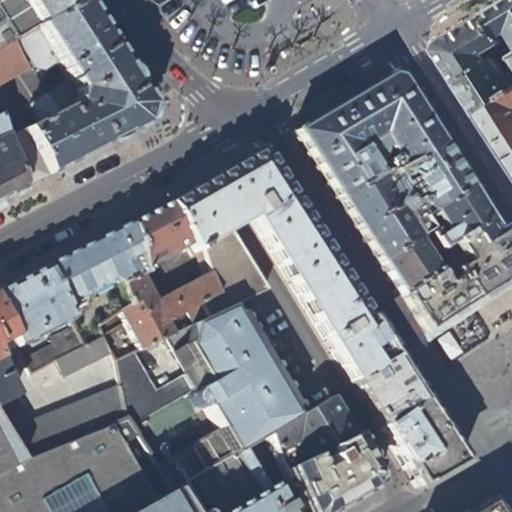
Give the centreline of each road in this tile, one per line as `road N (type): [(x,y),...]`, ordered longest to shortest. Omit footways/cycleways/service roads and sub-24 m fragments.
road 1 (residential): [(240,117),(274,132),(491,472)]
road 2 (residential): [(414,511),(233,225)]
road 3 (residential): [(511,210),(392,27)]
road 4 (residential): [(0,247),(184,147)]
road 5 (residential): [(240,117),(392,27)]
road 6 (residential): [(126,0),(183,81),(240,117)]
